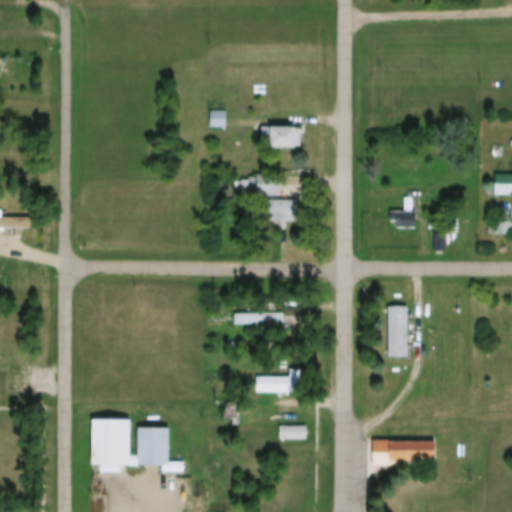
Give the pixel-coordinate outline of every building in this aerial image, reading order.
[(225,104),(225,119),(210,119),(210,104),(225,104)] [(227,114),(210,114),(210,130),(227,130),(227,114)] [(264,121),(298,121),(298,142),(264,142),(264,121)] [(0,176),(21,176),(21,158),(0,158),(0,176)] [(495,168),(511,168),(511,188),(495,188),(495,168)] [(242,172),(268,172),(268,188),(242,188),(242,172)] [(280,198),(280,177),(255,177),(255,198),(280,198)] [(267,193),(298,193),(298,213),(267,213),(267,193)] [(299,203),(271,203),(271,224),(299,224),(299,203)] [(389,205),(413,205),(413,220),(395,220),(395,214),(389,214),(389,205)] [(0,211),(30,211),(30,221),(0,221),(0,211)] [(417,214),(390,214),(390,227),(395,227),(395,231),(417,231),(417,214)] [(489,215),(510,215),(510,227),(489,227),(489,215)] [(0,230),(31,231),(31,220),(1,220),(1,217),(0,217),(0,230)] [(510,223),(488,223),(488,237),(510,237),(510,223)] [(434,225),(454,225),(454,244),(434,244),(434,225)] [(387,300),(406,300),(406,350),(387,350),(387,300)] [(234,306),(287,306),(287,317),(234,317),(234,306)] [(302,314),(233,314),(233,327),(302,327),(302,314)] [(256,369),(289,369),(289,363),(300,363),(300,385),(256,385),(256,369)] [(258,395),(301,395),(301,378),(258,378),(258,395)] [(165,421),(165,459),(88,459),(88,413),(126,413),(126,448),(135,448),(135,421),(165,421)] [(279,419),(307,419),(307,431),(279,431),(279,419)] [(308,428),(279,428),(279,442),(308,442),(308,428)] [(386,456),(386,458),(372,458),(372,432),(386,432),(386,434),(431,434),(431,455),(386,456)]
